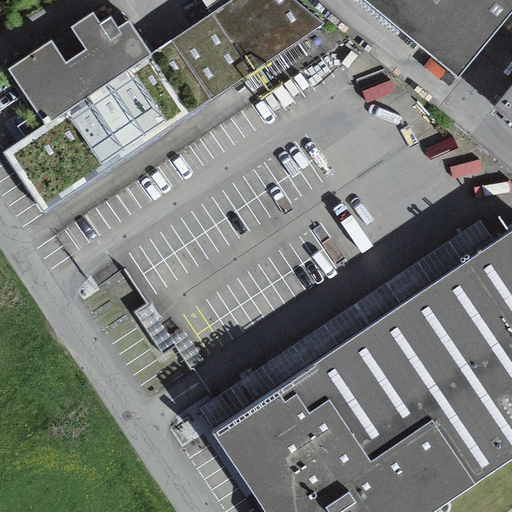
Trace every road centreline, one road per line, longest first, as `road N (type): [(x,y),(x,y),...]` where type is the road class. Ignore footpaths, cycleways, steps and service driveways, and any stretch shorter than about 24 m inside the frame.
road 1 (unknown): [(52,299),(307,117),(377,113),(435,180),(444,196),(437,226),(141,431)]
road 2 (residential): [(0,221),(195,511)]
